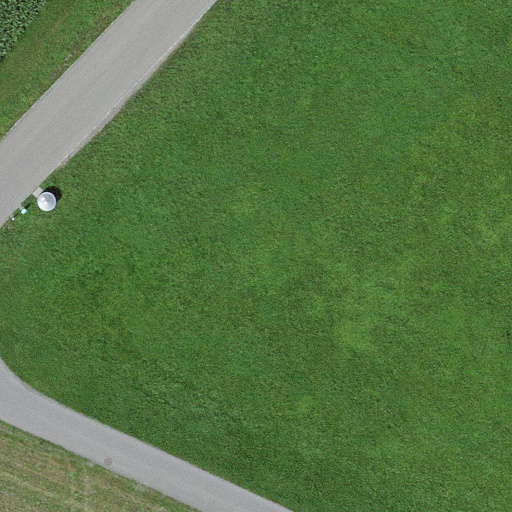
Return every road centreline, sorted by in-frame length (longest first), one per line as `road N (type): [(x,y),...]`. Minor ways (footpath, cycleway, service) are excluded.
road 1 (residential): [(0,395),(240,511)]
road 2 (residential): [(0,186),(181,0)]
